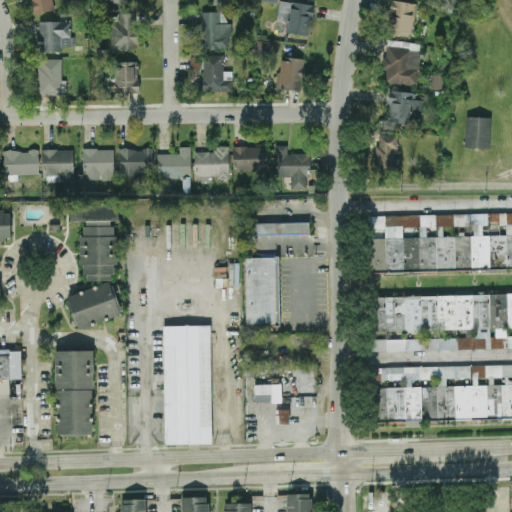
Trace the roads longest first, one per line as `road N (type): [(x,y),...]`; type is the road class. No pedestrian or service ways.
road 1 (secondary): [(0,486),(511,470)]
road 2 (residential): [(354,0),(338,144),(339,450)]
road 3 (residential): [(340,114),(0,117)]
road 4 (secondary): [(339,450),(0,461)]
